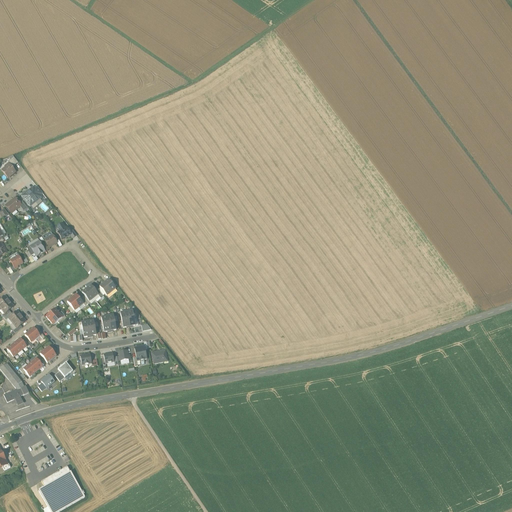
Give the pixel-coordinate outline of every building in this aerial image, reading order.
[(14,158),(8,162),(12,167),(18,163),(14,158)] [(9,165),(2,171),(8,179),(15,173),(9,165)] [(37,187),(33,191),(36,195),(38,193),(40,195),(42,193),(37,187)] [(33,191),(31,192),(30,190),(28,191),(28,193),(26,195),(24,194),(22,196),(22,197),(29,206),(30,206),(33,204),(33,202),(35,201),(36,201),(40,198),(41,196),(40,195),(38,193),(36,195),(33,191)] [(15,198),(5,206),(11,213),(12,213),(11,212),(14,210),(15,211),(20,207),(21,206),(19,203),(15,198)] [(27,208),(22,201),(19,203),(21,206),(20,207),(24,211),(27,208)] [(4,209),(0,211),(0,215),(2,219),(9,216),(4,209)] [(67,229),(66,229),(66,228),(65,229),(62,225),(58,228),(60,232),(58,233),(62,240),(70,235),(69,233),(68,231),(67,232),(68,230),(67,229)] [(55,239),(52,236),(45,240),(45,241),(49,248),(57,243),(56,242),(55,239)] [(31,247),(30,247),(34,254),(36,256),(44,251),(39,242),(31,247)] [(18,256),(10,261),(15,270),(18,268),(17,267),(23,263),(18,256)] [(114,287),(108,280),(104,283),(111,292),(115,289),(114,287)] [(111,292),(104,283),(99,287),(107,296),(111,292)] [(95,292),(91,286),(86,289),(93,298),(98,295),(95,292)] [(86,289),(82,293),(84,296),(89,302),(93,298),(86,289)] [(79,299),(76,295),(71,299),(79,308),(83,304),(79,299)] [(0,301),(0,300),(0,308),(0,309),(9,302),(5,297),(0,301)] [(79,308),(71,299),(67,302),(70,306),(74,311),(79,308)] [(13,307),(9,302),(0,309),(4,314),(5,314),(9,311),(13,307)] [(55,306),(48,311),(50,314),(55,310),(57,308),(55,306)] [(58,314),(55,310),(50,314),(46,317),(49,322),(58,314)] [(12,315),(8,318),(13,323),(21,316),(17,311),(12,315)] [(58,314),(49,322),(53,326),(57,322),(62,318),(58,314)] [(21,316),(13,323),(16,328),(17,328),(20,326),(25,321),(21,316)] [(64,316),(62,318),(57,322),(59,325),(66,319),(64,316)] [(128,320),(121,321),(123,328),(126,328),(127,329),(129,328),(128,320)] [(20,326),(17,328),(16,328),(14,330),(13,331),(15,334),(22,328),(20,326)] [(37,332),(33,328),(29,332),(35,340),(40,336),(37,332)] [(35,340),(29,332),(25,336),(31,343),(35,340)] [(26,347),(20,339),(16,343),(22,351),(26,347)] [(16,343),(11,346),(17,354),(22,351),(16,343)] [(17,354),(11,346),(7,350),(13,358),(17,354)] [(49,348),(49,347),(44,351),(52,360),(56,356),(53,353),(49,348)] [(136,358),(137,361),(140,361),(140,362),(144,362),(144,360),(147,360),(144,347),(134,349),(136,358)] [(52,360),(44,351),(40,355),(47,363),(52,360)] [(120,357),(121,362),(130,360),(130,355),(128,356),(127,351),(119,353),(120,357)] [(165,351),(152,353),(154,364),(163,363),(162,359),(167,358),(165,351)] [(112,354),(103,356),(105,364),(114,362),(113,358),(112,354)] [(90,355),(80,357),(82,366),(91,364),(90,355)] [(42,367),(36,360),(32,363),(38,371),(42,367)] [(38,371),(32,363),(27,367),(34,374),(38,371)] [(59,372),(65,378),(73,372),(66,363),(58,370),(59,372)] [(22,383),(7,364),(0,367),(0,369),(15,388),(16,390),(17,392),(21,390),(24,388),(22,383)] [(34,374),(27,367),(23,370),(29,378),(34,374)] [(65,378),(59,372),(55,376),(60,382),(65,378)] [(54,382),(49,376),(41,382),(42,383),(46,388),(54,382)] [(21,390),(17,392),(16,390),(4,396),(7,403),(14,400),(20,398),(24,396),(21,390)] [(20,398),(14,400),(17,408),(24,405),(20,398)] [(43,510),(44,511),(58,511),(85,497),(71,472),(70,473),(67,467),(41,482),(44,488),(38,491),(48,507),(43,510)]
